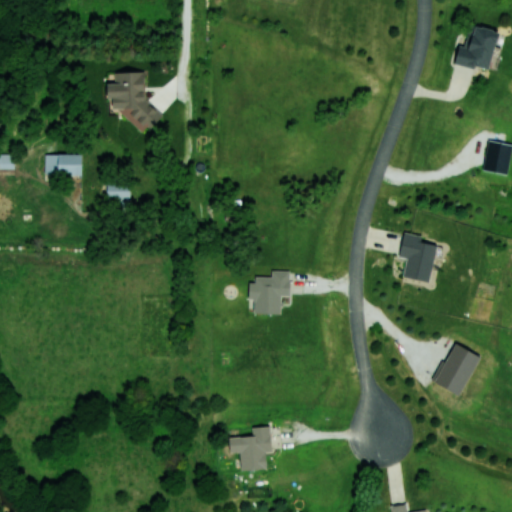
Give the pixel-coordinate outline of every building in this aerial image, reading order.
[(452,62),(487,70),(496,31),(468,25),(463,47),(455,45),(452,62)] [(115,99),(98,99),(98,117),(115,117),(115,99)] [(0,169),(14,169),(14,154),(0,153),(0,169)] [(79,154),(44,154),(44,175),(79,175),(79,154)] [(129,180),(105,180),(105,200),(129,200),(129,180)] [(401,276),(428,282),(435,245),(420,241),(421,235),(402,231),(397,256),(405,258),(401,276)] [(252,313),(279,314),(279,295),(288,295),(289,270),(269,270),(269,276),(250,275),(249,298),(252,298),(252,313)] [(263,451),(270,451),(269,425),(250,426),(251,436),(226,437),(227,453),(239,452),(239,470),(264,469),(263,451)] [(424,511),(425,509),(406,511),(405,503),(389,504),(389,511),(424,511)]
